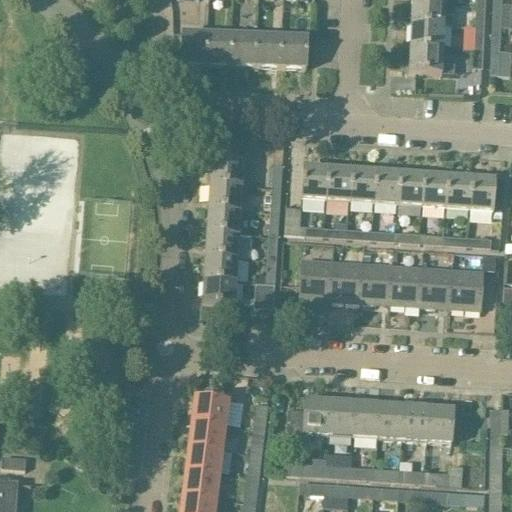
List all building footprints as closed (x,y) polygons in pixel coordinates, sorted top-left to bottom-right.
[(492,0),(492,8),(501,9),(501,0),(492,0)] [(443,6),(412,5),(411,29),(442,31),(452,31),(452,20),(443,20),(443,6)] [(474,32),(483,32),(484,7),(475,7),(474,32)] [(501,9),(492,8),(491,32),(500,33),(501,9)] [(410,54),(442,55),(442,31),(411,29),(410,54)] [(474,32),(473,57),(482,57),(483,32),(474,32)] [(500,33),(491,32),(490,56),(499,57),(500,33)] [(180,68),(205,69),(206,39),(181,37),(180,68)] [(206,39),(205,69),(230,70),(231,40),(206,39)] [(255,71),(256,41),(231,40),(230,70),(255,71)] [(255,71),(279,72),(281,42),(256,41),(255,71)] [(281,42),(279,72),(305,73),(306,43),(281,42)] [(441,79),(442,55),(410,54),(409,78),(441,79)] [(511,57),(499,57),(490,56),(489,80),(498,80),(510,81),(511,57)] [(482,57),(473,57),(472,73),(481,74),(482,57)] [(209,190),(241,192),(243,167),(210,165),(209,190)] [(272,169),(270,194),(280,194),(281,170),(272,169)] [(300,203),(324,204),(326,173),(302,171),(300,203)] [(326,173),(324,204),(348,206),(351,175),(326,173)] [(351,175),(348,206),(372,208),(374,176),(351,175)] [(372,208),(396,209),(398,178),(374,176),(372,208)] [(398,178),(396,209),(420,211),(422,179),(398,178)] [(422,179),(420,211),(444,213),(446,181),(422,179)] [(446,181),(444,213),(468,214),(470,183),(446,181)] [(470,183),(468,214),(493,216),(495,184),(470,183)] [(207,214),(240,216),(241,192),(209,190),(207,214)] [(269,207),(269,210),(279,210),(280,194),(270,194),(270,200),(269,207)] [(322,233),(299,232),(300,214),(286,213),(284,239),(303,240),(303,241),(321,242),(322,233)] [(206,237),(238,239),(240,216),(207,214),(206,237)] [(278,218),(269,217),(267,241),(277,242),(278,218)] [(346,235),(322,233),(321,242),(346,244),(346,235)] [(346,235),(346,244),(370,246),(370,237),(346,235)] [(204,261),(246,264),(247,253),(251,254),(251,240),(238,239),(206,237),(204,261)] [(393,247),(394,238),(370,237),(370,246),(393,247)] [(418,240),(394,238),(393,247),(417,249),(418,240)] [(418,240),(417,249),(441,251),(442,241),(418,240)] [(277,242),(267,241),(266,265),(275,266),(277,242)] [(442,241),(441,251),(465,252),(466,243),(442,241)] [(466,243),(465,252),(489,254),(490,245),(466,243)] [(203,285),(235,287),(237,263),(246,264),(204,261),(203,285)] [(495,273),(495,263),(481,262),(481,272),(495,273)] [(264,289),(274,290),(275,266),(266,265),(265,282),(254,282),(254,289),(264,290),(264,289)] [(299,303),(329,305),(331,268),(301,266),(299,303)] [(359,307),(361,270),(331,268),(329,305),(359,307)] [(389,309),(391,272),(361,270),(359,307),(389,309)] [(389,309),(419,311),(421,274),(391,272),(389,309)] [(421,274),(419,311),(449,313),(451,276),(421,274)] [(482,278),(451,276),(449,313),(479,315),(482,278)] [(234,312),(235,287),(203,285),(201,323),(225,324),(225,311),(234,312)] [(272,315),(274,290),(264,289),(264,290),(254,289),(252,313),(272,315)] [(511,317),(511,309),(510,307),(502,306),(501,317),(511,317)] [(450,400),(449,411),(468,411),(468,401),(450,400)] [(191,426),(224,430),(227,405),(194,401),(191,426)] [(302,438),(327,440),(329,406),(304,405),(303,416),(287,415),(285,441),(302,442),(302,438)] [(329,406),(327,440),(352,442),(354,408),(329,406)] [(354,408),(352,442),(376,443),(378,410),(354,408)] [(254,409),(253,422),(252,434),(264,435),(267,411),(254,409)] [(378,410),(376,443),(400,445),(403,411),(378,410)] [(403,411),(400,445),(425,446),(427,413),(403,411)] [(427,413),(425,446),(450,448),(452,415),(427,413)] [(507,416),(488,416),(488,453),(501,453),(501,440),(507,440),(507,416)] [(188,451),(222,455),(224,430),(191,426),(188,451)] [(252,434),(248,458),(261,459),(264,435),(252,434)] [(188,451),(186,475),(219,479),(222,455),(188,451)] [(501,453),(488,453),(488,477),(500,477),(501,453)] [(261,459),(248,458),(245,482),(258,484),(261,459)] [(81,460),(75,470),(84,475),(90,465),(81,460)] [(25,464),(2,462),(1,474),(24,476),(25,464)] [(297,481),(324,483),(325,471),(324,471),(325,464),(312,463),(311,470),(283,468),(282,480),(297,481)] [(325,471),(324,483),(349,485),(350,472),(325,471)] [(423,477),(422,489),(460,491),(461,472),(448,471),(447,479),(423,477)] [(373,486),(374,474),(350,472),(349,485),(373,486)] [(373,486),(397,488),(398,476),(374,474),(373,486)] [(183,499),(216,503),(219,479),(186,475),(183,499)] [(398,476),(397,488),(422,489),(423,477),(398,476)] [(500,477),(488,477),(488,501),(500,501),(500,477)] [(0,511),(12,511),(14,490),(9,482),(0,481),(0,511)] [(258,484),(245,482),(242,506),(255,508),(258,484)] [(322,511),(323,502),(324,489),(277,486),(276,505),(297,507),(297,511),(301,511),(322,511)] [(348,491),(324,489),(323,502),(336,502),(335,511),(347,511),(348,503),(348,491)] [(348,491),(348,503),(372,505),(373,492),(348,491)] [(373,492),(372,505),(396,507),(397,494),(373,492)] [(397,494),(396,507),(421,508),(422,496),(397,494)] [(422,496),(421,508),(446,510),(447,497),(422,496)] [(447,509),(483,511),(483,499),(448,497),(447,509)] [(183,499),(181,511),(214,511),(216,503),(183,499)] [(500,511),(500,501),(488,501),(487,511),(500,511)]
